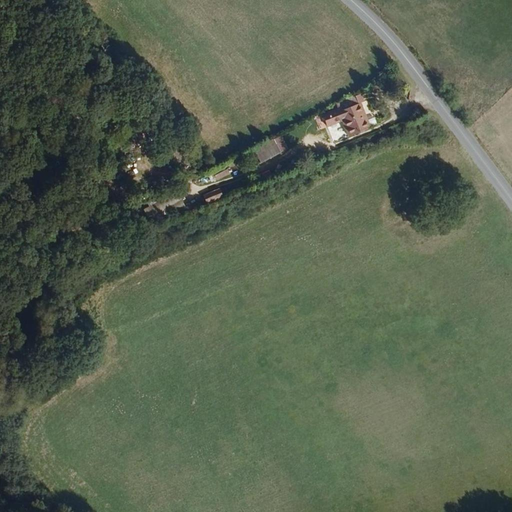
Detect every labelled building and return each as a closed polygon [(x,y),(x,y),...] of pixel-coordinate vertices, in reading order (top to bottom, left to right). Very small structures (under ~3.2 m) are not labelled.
[(362,127),(351,102),(317,117),(321,125),(334,119),(342,136),(362,127)] [(249,152),(253,162),(274,152),(269,142),(249,152)] [(207,172),(210,179),(224,172),(221,165),(207,172)] [(143,189),(149,186),(143,175),(137,178),(143,189)] [(195,197),(198,204),(216,195),(213,188),(195,197)] [(176,191),(141,206),(149,224),(184,209),(176,191)]
